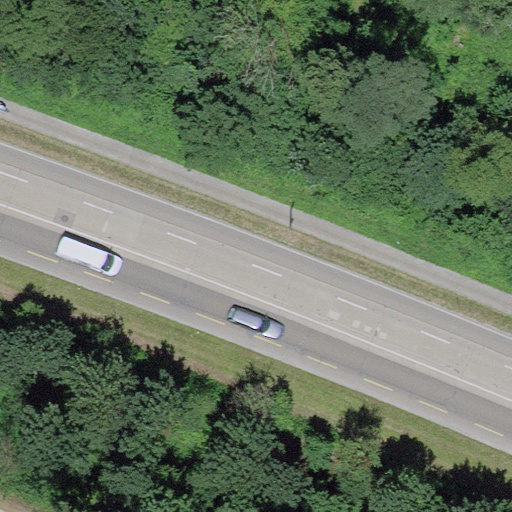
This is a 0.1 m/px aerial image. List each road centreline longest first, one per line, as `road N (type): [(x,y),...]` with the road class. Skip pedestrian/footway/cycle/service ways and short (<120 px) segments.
road 1 (primary): [(511,371),(0,174)]
road 2 (primary): [(0,227),(511,421)]
